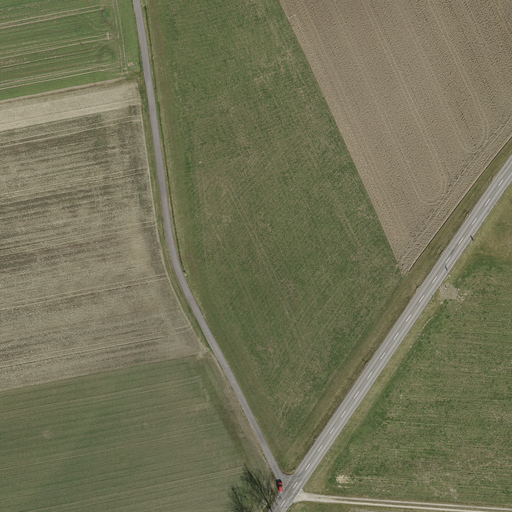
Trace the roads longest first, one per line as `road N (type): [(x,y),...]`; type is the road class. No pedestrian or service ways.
road 1 (unclassified): [(135,0),(171,250),(291,490)]
road 2 (tertiary): [(511,170),(291,490)]
road 3 (track): [(291,490),(501,511)]
